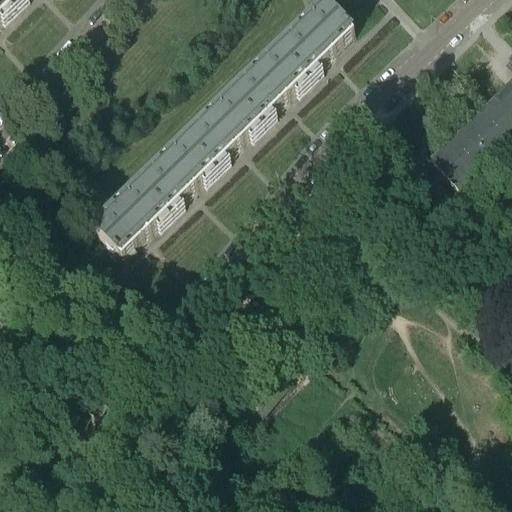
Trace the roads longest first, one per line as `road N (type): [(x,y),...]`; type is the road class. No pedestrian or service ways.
road 1 (residential): [(0,224),(109,315),(142,330),(174,326),(198,309),(320,156),(481,0)]
road 2 (residential): [(125,0),(0,139)]
